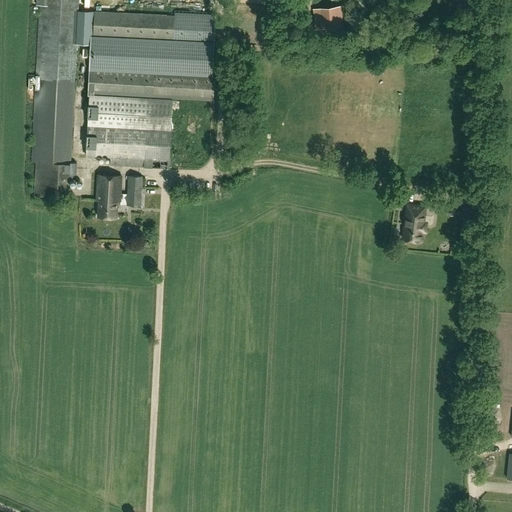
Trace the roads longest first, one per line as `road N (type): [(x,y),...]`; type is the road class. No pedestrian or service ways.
road 1 (track): [(472,487),(494,0)]
road 2 (track): [(486,206),(269,161),(174,177)]
road 3 (track): [(221,0),(218,173)]
